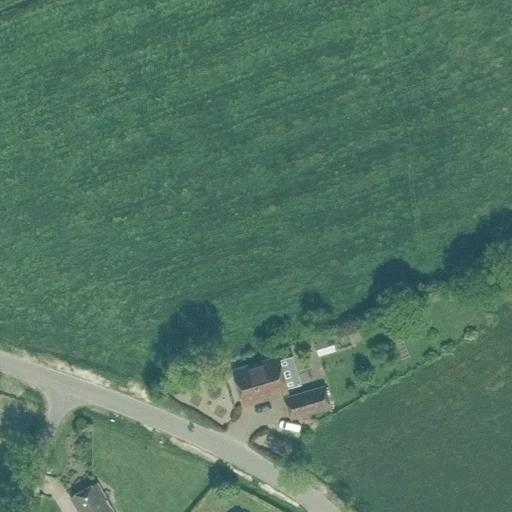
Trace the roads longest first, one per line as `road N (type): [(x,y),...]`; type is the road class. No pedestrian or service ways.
road 1 (unclassified): [(328,511),(231,450),(68,383)]
road 2 (unclassified): [(20,511),(68,383)]
